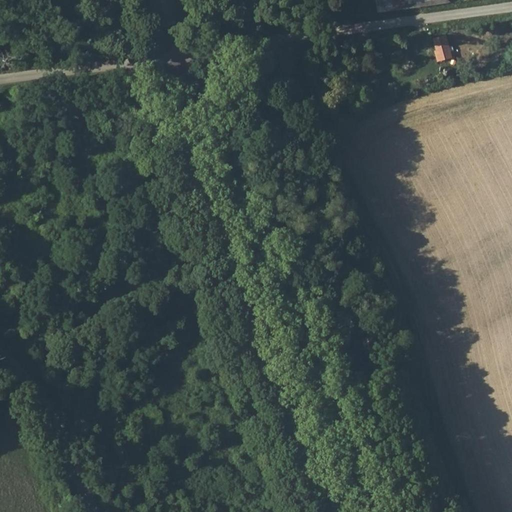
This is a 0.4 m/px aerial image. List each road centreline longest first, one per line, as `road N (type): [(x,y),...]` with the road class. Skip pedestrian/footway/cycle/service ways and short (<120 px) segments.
road 1 (unclassified): [(178,57),(511,9)]
road 2 (unclassified): [(0,347),(58,424),(91,511)]
road 3 (unclassified): [(0,83),(178,57)]
